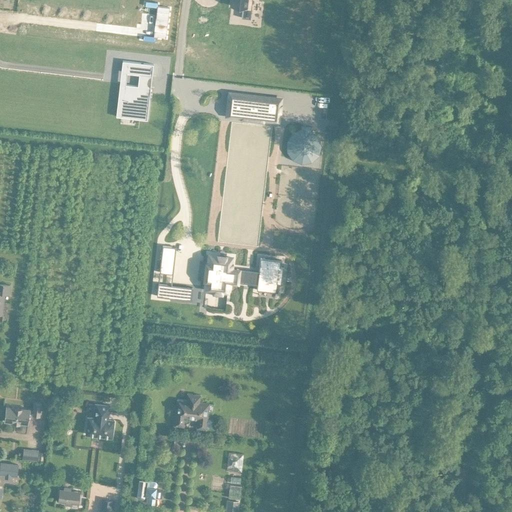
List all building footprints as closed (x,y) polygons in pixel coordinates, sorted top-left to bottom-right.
[(54,14),(55,0),(90,0),(104,2),(104,0),(41,0),(40,13),(54,14)] [(233,0),(232,10),(244,12),(242,22),(251,23),(254,0),(233,0)] [(158,11),(155,41),(167,43),(171,12),(158,11)] [(56,31),(54,43),(70,45),(72,33),(56,31)] [(124,65),(124,66),(129,67),(128,78),(153,81),(155,69),(124,65)] [(117,121),(148,125),(152,92),(139,91),(127,89),(123,121),(117,121)] [(231,98),(229,117),(280,123),(282,104),(231,98)] [(164,250),(161,277),(174,279),(177,252),(164,250)] [(208,270),(206,283),(208,283),(206,294),(229,296),(230,286),(258,289),(260,276),(232,272),(233,262),(210,260),(209,270),(208,270)] [(258,289),(258,295),(279,297),(279,289),(283,289),(285,271),(281,271),(282,265),(262,262),(260,276),(258,289)] [(0,319),(3,320),(5,298),(10,299),(11,290),(0,288),(0,319)] [(159,288),(158,301),(171,302),(172,290),(159,288)] [(198,433),(207,434),(210,408),(201,407),(201,399),(188,398),(187,405),(178,404),(175,430),(184,431),(185,421),(199,422),(198,433)] [(6,423),(5,426),(14,427),(14,428),(21,429),(21,428),(29,429),(30,418),(34,418),(34,420),(41,421),(42,407),(35,407),(34,415),(31,415),(31,414),(7,411),(7,414),(5,414),(3,415),(3,421),(4,422),(6,423)] [(88,438),(113,441),(115,424),(109,423),(111,409),(97,408),(96,422),(90,421),(88,438)] [(24,458),(24,464),(38,465),(40,455),(33,455),(32,459),(24,458)] [(0,476),(1,477),(1,478),(7,479),(6,483),(11,483),(12,480),(18,480),(19,469),(2,467),(1,472),(0,472),(0,476)] [(141,484),(138,502),(139,503),(144,504),(145,503),(146,501),(148,501),(147,508),(157,509),(158,502),(162,503),(162,502),(163,494),(158,494),(158,492),(157,492),(158,488),(157,486),(149,485),(141,484)] [(61,494),(59,507),(80,509),(81,496),(72,495),(72,493),(65,492),(65,494),(61,494)]
